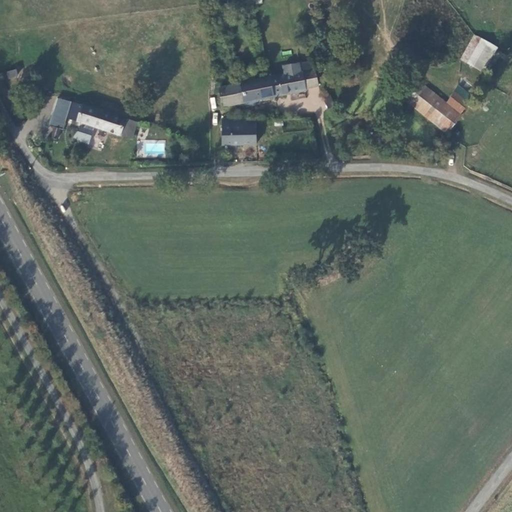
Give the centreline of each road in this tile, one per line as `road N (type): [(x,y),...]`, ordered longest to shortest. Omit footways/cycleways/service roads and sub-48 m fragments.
road 1 (unclassified): [(0,110),(28,161),(51,176),(385,166),(440,172),(511,198)]
road 2 (primary): [(159,511),(0,219)]
road 3 (unclassified): [(101,511),(76,432),(0,296)]
